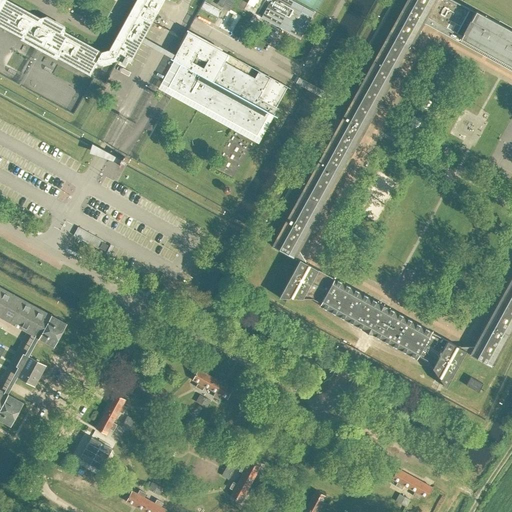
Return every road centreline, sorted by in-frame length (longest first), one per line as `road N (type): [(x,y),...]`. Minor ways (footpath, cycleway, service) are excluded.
road 1 (unclassified): [(78,511),(44,490),(42,468),(135,298)]
road 2 (unclassified): [(328,405),(135,298)]
road 3 (unclassified): [(135,298),(0,222)]
road 4 (unclassified): [(272,511),(328,405)]
